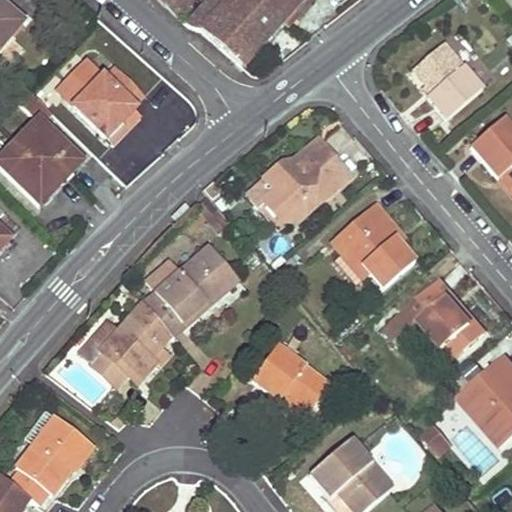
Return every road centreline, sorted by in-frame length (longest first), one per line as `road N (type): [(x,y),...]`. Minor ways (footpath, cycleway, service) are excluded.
road 1 (secondary): [(242,124),(160,192),(0,366)]
road 2 (residential): [(323,62),(511,284)]
road 3 (residential): [(105,511),(136,474),(178,459),(225,469),(262,511)]
road 4 (residential): [(128,0),(192,60),(242,124)]
